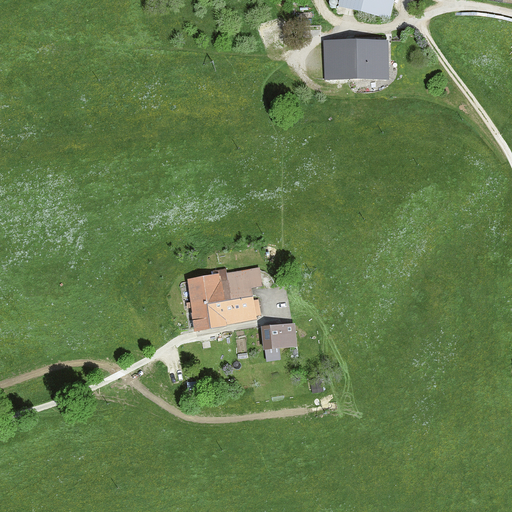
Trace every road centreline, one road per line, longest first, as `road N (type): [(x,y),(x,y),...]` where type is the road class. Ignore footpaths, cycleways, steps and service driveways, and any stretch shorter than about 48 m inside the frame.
road 1 (track): [(0,385),(94,361),(204,420),(308,411)]
road 2 (track): [(292,64),(283,90),(278,287)]
road 3 (unclassified): [(0,419),(86,391),(186,337)]
road 4 (track): [(415,20),(511,161)]
